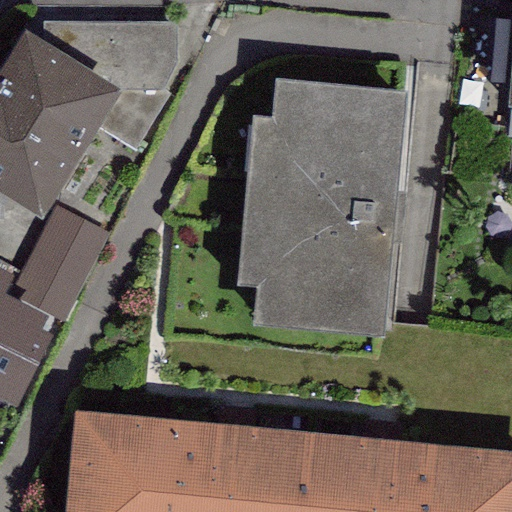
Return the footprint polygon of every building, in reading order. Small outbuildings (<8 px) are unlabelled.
[(78,67),(184,67),(184,20),(78,20),(78,67)] [(22,38),(0,75),(0,192),(62,228),(134,102),(22,38)] [(399,347),(419,103),(261,90),(240,333),(399,347)] [(19,284),(0,275),(0,392),(19,401),(47,341),(3,320),(19,284)] [(511,511),(511,464),(63,431),(56,511),(511,511)]
